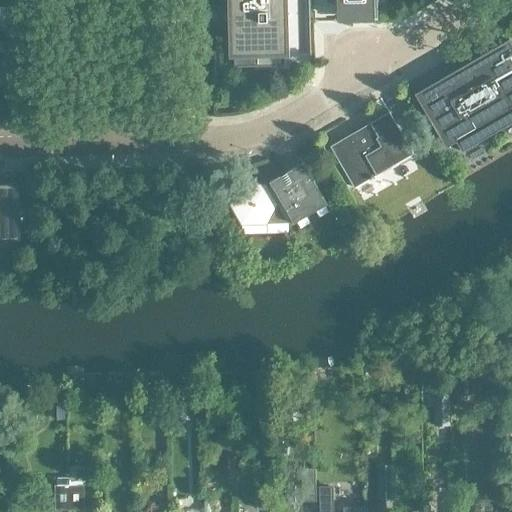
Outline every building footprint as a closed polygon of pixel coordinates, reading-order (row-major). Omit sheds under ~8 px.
[(230,0),(230,9),(231,24),(231,56),(236,56),(236,66),(253,65),(253,55),(288,54),(287,0),(230,0)] [(337,0),(338,16),(373,15),(372,0),(337,0)] [(511,44),(509,39),(425,87),(440,113),(430,119),(446,147),(456,141),(462,151),(486,137),(480,127),(511,108),(511,44)] [(413,153),(387,108),(375,115),(377,119),(331,146),(354,187),(413,153)] [(327,204),(303,162),(265,184),(241,184),(230,204),(242,224),(266,223),(269,218),(291,218),(294,223),(327,204)] [(19,183),(0,184),(0,240),(21,240),(19,183)] [(459,376),(459,408),(476,408),(475,376),(459,376)] [(422,383),(422,407),(435,407),(435,427),(450,427),(450,383),(422,383)] [(387,407),(387,393),(378,394),(379,407),(387,407)] [(419,430),(418,408),(406,408),(406,430),(419,430)] [(82,508),(82,487),(57,487),(57,508),(82,508)]
